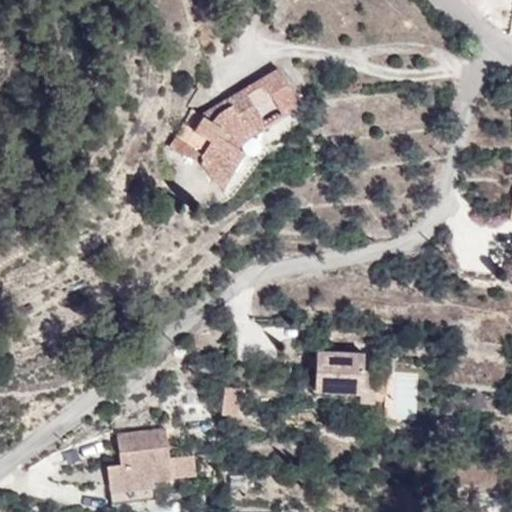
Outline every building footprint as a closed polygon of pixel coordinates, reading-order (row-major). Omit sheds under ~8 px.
[(200,160),(200,161),(217,181),(237,147),(236,147),(225,140),(232,130),(241,135),(244,132),(261,121),(256,112),(274,99),(280,110),(297,99),(278,67),(227,99),(231,104),(222,109),(217,113),(212,121),(202,115),(193,109),(192,110),(191,109),(174,137),(202,154),(200,159),(200,160)] [(209,84),(200,78),(196,87),(198,88),(203,91),(205,92),(209,84)] [(193,109),(203,91),(198,88),(187,106),(191,109),(192,110),(193,109)] [(222,109),(231,104),(227,99),(202,115),(212,121),(217,113),(222,109)] [(283,115),(299,104),(297,99),(280,110),(283,115)] [(236,147),(247,137),(264,126),(261,121),(244,132),(241,135),(232,130),(225,140),(236,147)] [(174,137),(168,148),(200,161),(200,160),(200,159),(202,154),(174,137)] [(222,187),(243,151),(237,147),(217,181),(222,187)] [(363,370),(364,352),(317,350),(314,389),(360,391),(362,391),(363,370)] [(373,403),(375,371),(363,370),(362,391),(360,391),(359,402),(373,403)] [(390,398),(398,398),(398,414),(415,414),(414,372),(390,373),(390,398)] [(224,384),(221,412),(239,414),(242,386),(224,384)] [(168,456),(165,428),(116,434),(120,464),(107,465),(111,504),(155,498),(153,479),(171,477),(168,456)] [(195,475),(193,454),(168,456),(171,477),(195,475)]
